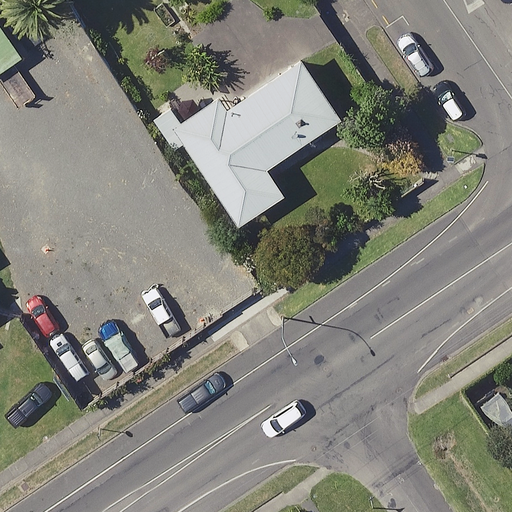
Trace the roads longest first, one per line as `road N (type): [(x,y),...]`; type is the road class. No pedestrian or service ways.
road 1 (tertiary): [(317,373),(114,511)]
road 2 (tertiary): [(511,245),(317,373)]
road 3 (residential): [(317,373),(414,511)]
